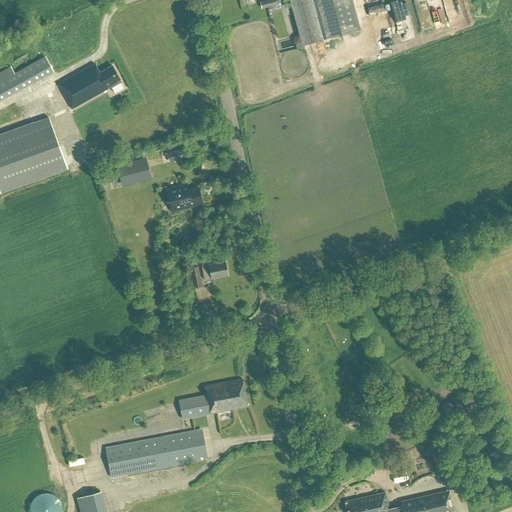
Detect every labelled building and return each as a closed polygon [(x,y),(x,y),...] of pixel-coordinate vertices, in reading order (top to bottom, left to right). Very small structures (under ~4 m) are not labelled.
[(261,8),(278,4),(276,0),(266,0),(259,2),(261,8)] [(360,32),(351,0),(289,0),(301,47),(360,32)] [(423,0),(410,0),(417,24),(429,21),(423,0)] [(11,67),(0,72),(0,100),(53,70),(46,56),(15,74),(11,67)] [(120,82),(119,80),(120,80),(112,66),(100,72),(95,64),(58,84),(71,109),(110,87),(111,87),(120,82)] [(314,81),(333,74),(330,66),(311,73),(314,81)] [(0,192),(67,168),(59,147),(49,118),(0,135),(0,192)] [(146,159),(119,167),(123,182),(150,175),(146,159)] [(185,183),(164,188),(171,212),(203,204),(198,188),(187,191),(185,183)] [(117,204),(121,219),(131,216),(127,201),(117,204)] [(227,275),(225,261),(201,266),(204,280),(227,275)] [(189,268),(193,289),(202,287),(198,267),(189,268)] [(247,405),(242,377),(204,385),(206,394),(178,399),(182,419),(209,413),(210,413),(247,405)] [(411,391),(376,406),(381,418),(416,403),(411,391)] [(473,392),(461,401),(470,413),(482,405),(473,392)] [(457,406),(453,400),(446,404),(450,410),(457,406)] [(424,418),(429,428),(433,426),(429,416),(424,418)] [(486,433),(494,429),(493,422),(491,418),(484,421),(482,426),(486,433)] [(111,476),(206,458),(200,429),(106,447),(111,476)] [(497,439),(485,447),(493,459),(505,452),(497,439)] [(409,460),(407,451),(393,454),(395,460),(398,460),(399,462),(409,460)] [(482,482),(479,466),(456,470),(458,485),(482,482)] [(51,493),(46,492),(46,493),(43,493),(41,493),(40,494),(38,495),(35,498),(34,498),(32,500),(31,503),(30,507),(30,509),(30,511),(62,511),(63,508),(62,504),(61,501),(58,498),(55,495),(51,493)] [(105,511),(100,492),(76,498),(79,511),(105,511)] [(385,492),(345,501),(347,511),(453,511),(449,493),(402,504),(403,506),(389,509),(385,492)]
